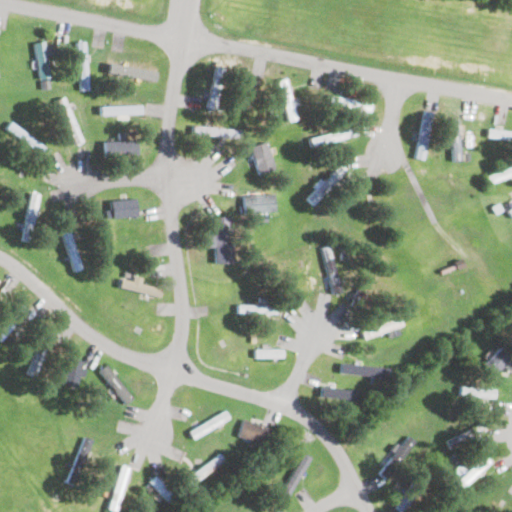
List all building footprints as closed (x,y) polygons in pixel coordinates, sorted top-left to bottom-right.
[(45,77),(43,41),(33,42),(36,77),(45,77)] [(75,89),(85,89),(84,41),(75,41),(75,89)] [(220,76),(214,75),(205,105),(211,107),(220,76)] [(292,120),(286,78),(277,79),(284,121),(292,120)] [(366,112),(369,104),(330,93),(327,101),(366,112)] [(81,140),(61,96),(53,100),(72,144),(81,140)] [(98,105),(98,114),(140,114),(140,105),(98,105)] [(412,158),(422,159),(430,111),(421,110),(412,158)] [(457,160),(457,118),(447,118),(447,160),(457,160)] [(3,129),(42,155),(47,148),(8,122),(3,129)] [(354,126),(307,137),(309,146),(356,134),(354,126)] [(238,137),(238,127),(190,127),(190,137),(238,137)] [(485,137),(511,139),(511,131),(486,128),(485,137)] [(135,156),(135,140),(102,140),(102,156),(135,156)] [(256,174),(273,169),(265,142),(249,146),(256,174)] [(511,163),(482,173),(487,183),(511,174),(511,163)] [(304,198),(310,204),(345,170),(338,164),(304,198)] [(37,193),(28,191),(19,239),(28,241),(37,193)] [(273,193),(242,194),(243,212),(274,211),(273,193)] [(135,216),(135,199),(109,199),(109,217),(135,216)] [(231,261),(231,224),(214,224),(214,261),(231,261)] [(61,226),(70,270),(79,269),(69,225),(61,226)] [(320,247),(331,293),(340,291),(329,245),(320,247)] [(158,295),(159,286),(118,279),(116,288),(158,295)] [(0,324),(0,339),(25,309),(18,303),(0,324)] [(275,313),(275,304),(235,304),(235,313),(275,313)] [(360,332),(363,338),(395,323),(392,318),(360,332)] [(53,332),(43,328),(24,372),(35,377),(53,332)] [(480,364),(490,375),(511,354),(511,348),(505,341),(480,364)] [(281,357),(281,349),(252,349),(252,357),(281,357)] [(81,375),(84,361),(67,357),(61,382),(76,386),(78,375),(81,375)] [(388,376),(389,366),(339,363),(339,373),(388,376)] [(131,395),(102,366),(95,372),(124,401),(131,395)] [(356,387),(320,385),(320,397),(356,398),(356,387)] [(492,387),(457,385),(457,395),(492,397),(492,387)] [(186,431),(190,439),(227,417),(222,409),(186,431)] [(235,434),(262,444),(268,428),(241,418),(235,434)] [(443,441),(448,450),(483,431),(477,422),(443,441)] [(378,474),(385,478),(413,438),(406,434),(378,474)] [(91,439),(82,435),(66,479),(74,483),(91,439)] [(308,457),(301,453),(276,494),(283,498),(308,457)] [(466,469),(459,462),(446,475),(460,489),(488,461),(481,453),(466,469)] [(222,462),(217,454),(186,474),(191,481),(222,462)] [(127,467),(119,464),(105,507),(113,510),(127,467)] [(169,501),(174,495),(151,476),(145,483),(169,501)]
